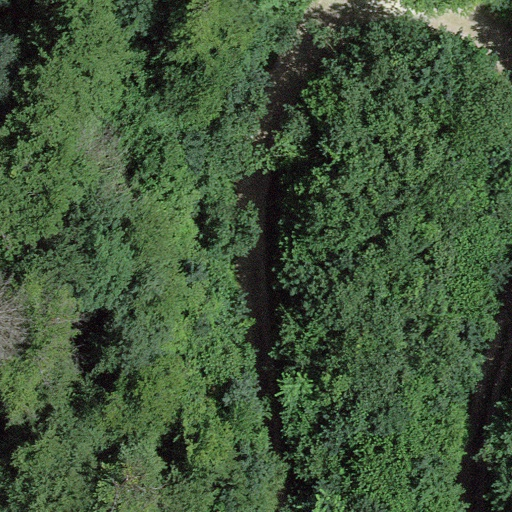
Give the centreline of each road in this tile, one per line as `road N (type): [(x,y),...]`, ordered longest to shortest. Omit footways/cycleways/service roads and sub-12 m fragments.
road 1 (track): [(382,3),(318,34),(263,119),(253,175),(254,272),(272,511)]
road 2 (track): [(467,511),(487,370),(511,308)]
road 3 (track): [(511,55),(467,16),(423,3),(382,3)]
